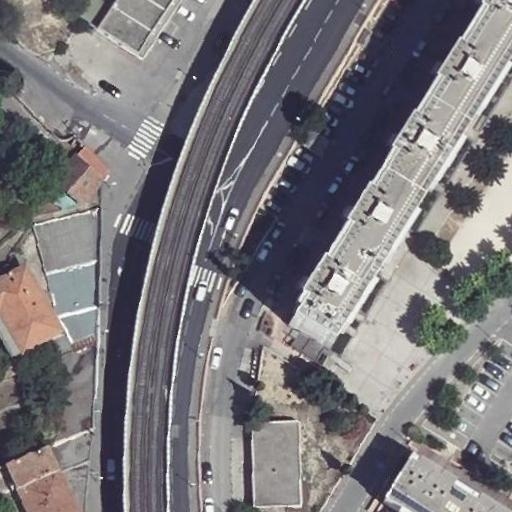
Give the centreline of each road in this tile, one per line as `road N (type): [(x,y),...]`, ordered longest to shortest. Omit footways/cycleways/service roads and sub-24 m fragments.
road 1 (residential): [(232,511),(227,446),(237,352),(258,285),(434,0)]
road 2 (tertiary): [(161,167),(134,224),(119,285),(111,511)]
road 3 (tertiary): [(178,511),(187,354),(235,206)]
road 4 (residential): [(345,511),(435,384),(511,317)]
road 5 (residential): [(0,44),(161,167)]
road 6 (tertiary): [(287,90),(161,167)]
road 7 (tertiary): [(235,206),(287,90)]
